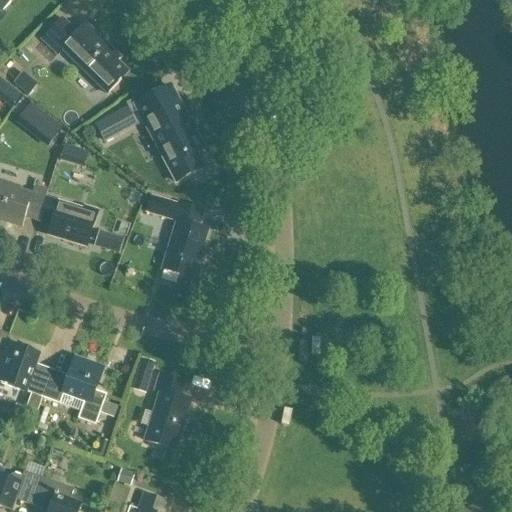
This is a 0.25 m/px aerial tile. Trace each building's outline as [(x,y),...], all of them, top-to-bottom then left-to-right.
[(0,0),(0,13),(1,14),(15,0),(0,0)] [(62,53),(96,86),(107,97),(121,83),(109,72),(120,61),(85,27),(76,36),(61,21),(42,41),(58,57),(62,53)] [(204,152),(179,106),(170,111),(162,94),(135,109),(176,185),(203,171),(195,157),(204,152)] [(126,110),(96,127),(104,142),(135,126),(126,110)] [(25,220),(37,224),(48,190),(34,186),(30,198),(6,190),(7,187),(0,184),(0,222),(22,230),(25,220)] [(48,190),(37,224),(51,228),(48,238),(87,250),(98,215),(83,211),(82,214),(45,202),(48,190)] [(145,215),(177,225),(162,273),(164,274),(163,278),(164,282),(172,284),(176,282),(178,278),(192,282),(207,233),(198,230),(203,215),(178,208),(150,199),(145,215)] [(100,234),(96,248),(118,255),(122,241),(100,234)] [(23,396),(31,398),(27,409),(38,413),(42,402),(52,373),(34,367),(38,356),(4,344),(0,356),(0,384),(24,394),(23,396)] [(52,373),(42,402),(58,408),(59,407),(81,414),(78,421),(96,427),(106,396),(93,392),(101,371),(75,362),(69,379),(52,373)] [(153,375),(137,369),(130,391),(145,396),(153,375)] [(173,453),(189,403),(179,400),(184,385),(158,377),(153,392),(159,394),(143,444),(173,453)] [(105,403),(100,415),(113,420),(117,408),(105,403)] [(43,427),(49,412),(42,410),(36,426),(38,426),(36,431),(45,434),(47,428),(43,427)] [(121,471),(117,483),(130,488),(134,476),(121,471)] [(11,476),(9,482),(0,478),(0,508),(9,511),(12,511),(15,503),(32,508),(42,480),(25,475),(23,478),(15,475),(11,476)] [(42,480),(32,508),(42,511),(78,511),(80,507),(70,503),(74,491),(49,483),(42,480)] [(166,511),(168,506),(144,498),(138,511),(166,511)]
